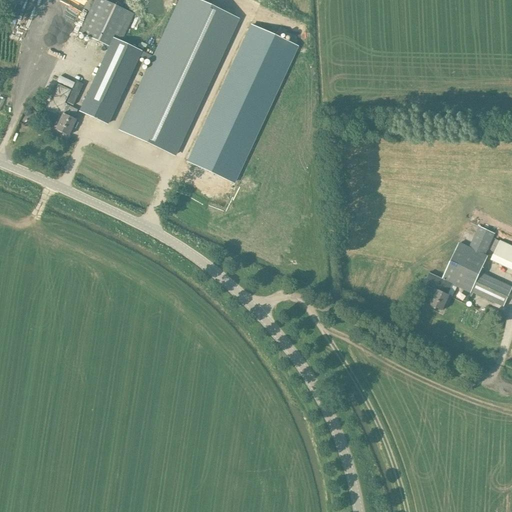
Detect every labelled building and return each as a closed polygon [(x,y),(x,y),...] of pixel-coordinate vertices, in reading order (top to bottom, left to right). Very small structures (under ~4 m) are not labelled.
[(103,0),(93,0),(78,33),(97,42),(107,47),(112,36),(122,41),(134,14),(103,0)] [(109,47),(79,112),(107,124),(138,56),(151,62),(119,130),(174,155),(237,19),(195,0),(179,0),(153,57),(121,43),(113,39),(109,47)] [(251,26),(188,162),(233,183),(297,47),(251,26)] [(58,85),(55,91),(47,108),(62,115),(62,114),(64,115),(67,106),(68,105),(66,104),(67,104),(66,104),(64,103),(67,97),(70,91),(58,85)] [(62,115),(55,129),(68,136),(72,127),(75,129),(78,123),(75,121),(72,119),(76,111),(67,106),(64,115),(62,114),(62,115)] [(448,296),(453,285),(471,293),(471,292),(504,308),(511,289),(511,287),(480,272),(488,256),(486,255),(495,234),(479,227),(470,247),(467,246),(459,243),(442,279),(429,273),(424,285),(437,292),(431,305),(442,310),(449,296),(448,296)] [(495,252),(499,241),(494,239),(490,250),(495,252)] [(511,268),(511,245),(500,240),(492,260),(511,268)]
